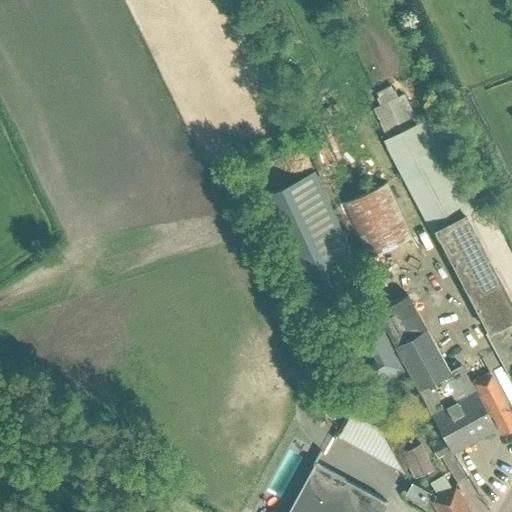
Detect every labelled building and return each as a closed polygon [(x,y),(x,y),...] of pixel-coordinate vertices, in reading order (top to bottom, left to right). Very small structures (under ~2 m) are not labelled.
[(511,304),(464,214),(479,207),(432,114),(409,125),(395,97),(372,108),(387,136),(383,139),(432,231),(434,229),(489,331),(487,332),(509,375),(511,374),(511,304)] [(397,170),(390,158),(354,179),(361,190),(397,170)] [(314,170),(258,196),(305,296),(360,270),(314,170)] [(410,236),(385,182),(340,203),(366,257),(410,236)] [(435,255),(440,275),(449,273),(445,253),(435,255)] [(424,307),(440,300),(431,279),(415,286),(424,307)] [(448,370),(425,328),(408,296),(376,313),(451,450),(494,427),(460,363),(448,370)] [(500,432),(511,426),(511,414),(489,371),(473,380),(500,432)] [(432,468),(420,442),(402,451),(414,477),(432,468)] [(379,511),(385,501),(314,462),(286,511),(379,511)] [(437,496),(451,488),(443,474),(429,482),(437,496)] [(411,483),(406,492),(423,501),(428,492),(411,483)] [(437,511),(470,511),(455,485),(451,488),(437,496),(430,500),(437,511)]
